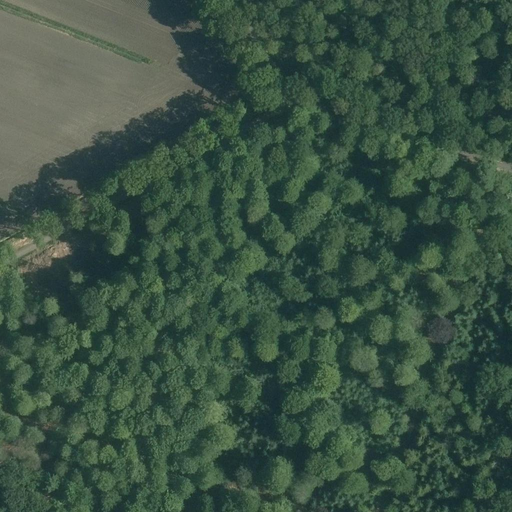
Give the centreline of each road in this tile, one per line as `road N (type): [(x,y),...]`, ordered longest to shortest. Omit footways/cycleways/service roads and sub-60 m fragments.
road 1 (track): [(375,511),(511,111)]
road 2 (unclassified): [(289,104),(0,265)]
road 3 (unclassified): [(289,104),(511,167)]
road 4 (track): [(193,511),(0,456)]
